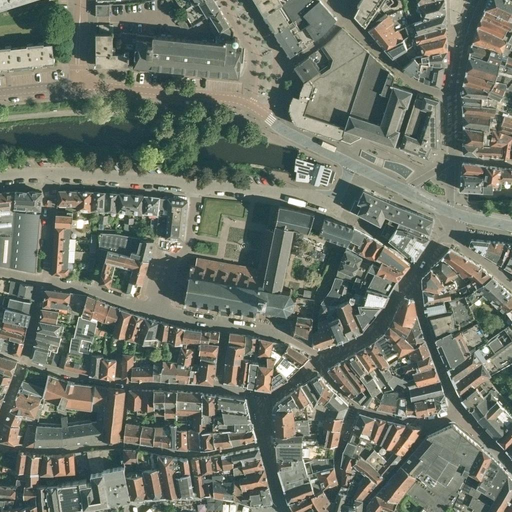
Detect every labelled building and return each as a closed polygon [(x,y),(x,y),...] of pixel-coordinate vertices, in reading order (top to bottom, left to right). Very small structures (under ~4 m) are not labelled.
[(0,0),(0,8),(0,9),(27,0),(0,0)] [(176,0),(184,11),(201,0),(176,0)] [(207,16),(210,15),(220,9),(214,0),(201,0),(184,11),(193,25),(207,16)] [(259,0),(268,13),(287,0),(259,0)] [(287,0),(268,13),(264,15),(275,33),(320,0),(319,0),(287,0)] [(320,0),(275,33),(274,33),(290,56),(318,38),(321,35),(336,19),(320,0)] [(359,6),(354,14),(365,27),(366,25),(369,28),(386,18),(380,9),(374,12),(369,8),(361,0),(358,6),(359,6)] [(361,0),(369,8),(374,12),(380,9),(386,18),(397,10),(407,7),(404,0),(361,0)] [(445,12),(444,0),(429,0),(423,3),(415,5),(407,7),(397,10),(399,15),(401,19),(405,27),(414,22),(414,24),(445,12)] [(511,0),(488,0),(485,9),(511,19),(511,0)] [(96,16),(109,16),(109,4),(96,4),(96,16)] [(234,31),(220,9),(210,15),(216,26),(211,29),(214,35),(215,34),(214,42),(121,33),(121,49),(135,51),(134,66),(239,76),(242,49),(236,48),(236,44),(237,44),(238,43),(239,42),(239,41),(239,40),(238,39),(238,38),(237,38),(236,38),(233,39),(234,31)] [(511,19),(485,9),(482,18),(510,30),(511,30),(511,19)] [(369,29),(368,29),(373,35),(401,19),(399,15),(397,10),(386,18),(369,28),(369,29)] [(414,24),(406,28),(409,35),(414,34),(446,25),(445,12),(414,24)] [(511,30),(510,30),(482,18),(478,27),(511,43),(511,30)] [(182,19),(178,22),(180,27),(188,27),(182,19)] [(401,19),(373,35),(384,48),(403,39),(398,30),(405,27),(401,19)] [(97,24),(97,33),(97,66),(130,66),(130,51),(125,51),(125,53),(113,53),(113,24),(97,24)] [(409,36),(403,39),(407,49),(413,45),(419,43),(446,36),(446,25),(414,34),(409,35),(409,36)] [(511,43),(478,27),(472,43),(472,44),(502,55),(502,54),(508,56),(507,57),(511,58),(511,43)] [(320,71),(305,81),(303,82),(299,96),(294,94),(289,109),(297,125),(351,143),(364,134),(346,128),(358,91),(356,91),(370,62),(371,62),(374,57),(343,28),(329,42),(321,48),(329,60),(326,66),(320,71)] [(407,49),(393,58),(402,68),(412,59),(414,57),(415,56),(447,50),(446,36),(419,43),(413,45),(407,49),(406,49),(407,49)] [(403,39),(384,48),(393,58),(407,49),(406,49),(407,49),(403,39)] [(52,43),(19,47),(22,65),(54,62),(52,43)] [(472,44),(470,55),(499,63),(502,55),(472,44)] [(0,67),(22,65),(19,47),(0,48),(0,67)] [(415,56),(414,57),(419,62),(421,63),(427,63),(433,65),(444,65),(446,65),(447,50),(415,56)] [(499,63),(470,55),(467,72),(503,81),(508,87),(511,81),(511,67),(505,65),(499,63)] [(309,56),(295,66),(305,81),(320,71),(312,60),(309,56)] [(346,128),(364,134),(395,144),(411,91),(391,84),(394,75),(374,57),(371,62),(370,62),(356,91),(358,91),(346,128)] [(412,59),(402,68),(410,74),(411,75),(418,79),(421,63),(419,62),(414,57),(412,59)] [(421,63),(418,79),(423,81),(427,63),(421,63)] [(423,81),(440,87),(444,65),(433,65),(427,63),(423,81)] [(467,72),(464,82),(487,91),(486,94),(493,97),(492,100),(498,101),(501,101),(503,102),(511,105),(511,81),(508,87),(503,81),(467,72)] [(464,83),(462,95),(492,100),(493,97),(486,94),(487,91),(464,82),(464,83)] [(428,96),(424,95),(417,93),(401,146),(406,148),(415,152),(429,110),(440,114),(439,99),(428,96)] [(492,100),(462,95),(462,96),(463,103),(497,106),(500,107),(503,102),(501,101),(498,101),(492,100)] [(464,109),(464,111),(497,114),(497,110),(509,114),(510,113),(500,107),(497,106),(463,103),(464,109)] [(429,110),(415,152),(429,157),(434,147),(440,146),(440,114),(429,110)] [(497,114),(464,111),(465,126),(494,132),(511,135),(511,116),(509,116),(509,114),(497,110),(497,114)] [(494,132),(465,126),(464,142),(472,144),(491,146),(494,132)] [(501,148),(501,156),(510,156),(511,144),(511,135),(494,132),(491,146),(501,148)] [(483,155),(501,156),(501,148),(491,146),(472,144),(464,142),(464,152),(483,155)] [(316,165),(298,159),(297,159),(296,169),(298,170),(296,179),(311,181),(310,182),(318,185),(319,181),(327,183),(331,170),(324,168),(324,167),(317,164),(316,165)] [(461,173),(484,174),(486,165),(464,162),(462,162),(461,173)] [(498,182),(501,167),(486,165),(484,174),(483,184),(492,184),(498,184),(498,182)] [(501,167),(498,182),(500,182),(511,182),(511,167),(502,167),(501,167)] [(492,191),(492,184),(483,184),(484,174),(461,173),(461,189),(492,191)] [(380,197),(364,189),(358,201),(355,200),(350,211),(358,214),(358,213),(370,217),(374,209),(380,197)] [(0,234),(13,236),(14,213),(16,191),(16,190),(0,192),(0,234)] [(16,191),(14,213),(40,215),(42,191),(29,190),(29,192),(16,191)] [(78,210),(79,191),(59,190),(58,204),(66,204),(65,211),(57,210),(56,225),(71,226),(72,226),(72,219),(73,209),(78,210)] [(79,191),(78,210),(90,210),(92,191),(79,191)] [(92,191),(90,210),(91,210),(91,209),(103,210),(105,192),(92,191)] [(105,192),(103,210),(116,211),(118,193),(105,192)] [(118,193),(116,211),(130,212),(131,194),(118,193)] [(131,194),(130,212),(142,213),(143,195),(131,194)] [(143,195),(142,213),(158,215),(159,197),(145,195),(143,195)] [(158,215),(157,221),(185,224),(188,200),(159,197),(158,215)] [(396,204),(380,197),(374,209),(370,217),(381,222),(385,214),(390,217),(396,204)] [(433,219),(396,204),(390,217),(388,221),(397,225),(409,229),(428,236),(433,219)] [(275,231),(266,277),(264,283),(282,287),(284,281),(284,278),(293,233),(294,228),(309,231),(311,225),(314,215),(315,214),(279,206),(276,223),(275,223),(275,231)] [(40,215),(14,213),(13,236),(11,266),(36,271),(40,215)] [(324,218),(314,215),(311,225),(320,229),(319,234),(337,240),(343,242),(348,244),(354,227),(349,226),(324,217),(324,218)] [(429,236),(428,236),(409,229),(397,225),(388,221),(387,220),(383,234),(389,238),(394,230),(399,233),(398,234),(421,248),(429,236)] [(183,239),(185,224),(157,221),(157,231),(155,236),(183,239)] [(56,225),(55,238),(70,238),(71,226),(56,225)] [(363,232),(354,227),(348,244),(347,246),(356,250),(363,232)] [(416,256),(421,248),(398,234),(399,233),(394,230),(389,238),(411,257),(416,256)] [(356,250),(362,254),(365,255),(371,244),(374,238),(365,233),(363,232),(356,250)] [(139,297),(154,240),(116,234),(101,233),(100,247),(113,251),(101,283),(112,287),(117,270),(133,276),(127,292),(139,297)] [(0,263),(11,266),(13,236),(0,234),(0,263)] [(55,238),(54,250),(69,251),(70,238),(55,238)] [(377,259),(378,257),(404,271),(410,263),(393,250),(385,244),(374,238),(371,244),(365,255),(377,259)] [(484,253),(489,241),(472,239),(470,244),(473,246),(484,253)] [(484,253),(497,261),(500,251),(504,242),(489,241),(484,253)] [(500,251),(509,255),(510,254),(511,248),(511,242),(504,242),(500,251)] [(450,248),(443,257),(463,277),(467,285),(473,281),(469,274),(480,266),(464,256),(450,248)] [(342,259),(356,265),(360,256),(346,249),(342,259)] [(54,250),(53,262),(68,263),(69,251),(54,250)] [(509,255),(500,251),(497,261),(505,266),(509,255)] [(352,274),(357,276),(366,280),(372,268),(397,279),(404,271),(378,257),(377,259),(365,255),(362,254),(362,256),(360,256),(356,265),(352,274)] [(442,258),(431,268),(444,284),(456,284),(454,280),(451,277),(456,273),(461,282),(458,285),(459,288),(459,290),(467,285),(463,277),(443,257),(442,258)] [(352,274),(356,265),(342,259),(338,269),(352,274)] [(68,263),(53,262),(52,274),(62,275),(62,274),(68,275),(69,267),(68,267),(68,263)] [(184,301),(184,304),(186,304),(186,303),(197,305),(196,307),(198,307),(199,305),(208,307),(207,309),(209,309),(210,307),(218,309),(218,312),(232,314),(233,311),(242,313),(241,315),(243,315),(243,313),(254,315),(253,317),(255,317),(257,307),(266,309),(265,311),(267,311),(267,309),(276,310),(275,312),(277,313),(277,311),(285,312),(286,316),(288,315),(287,312),(292,308),(295,310),(296,308),(293,306),(295,299),(297,299),(297,297),(294,298),(291,291),(292,289),(291,288),(289,291),(282,290),(282,287),(264,283),(266,277),(197,265),(191,265),(189,274),(188,273),(187,275),(189,276),(186,292),(184,291),(184,293),(186,294),(185,301),(184,301)] [(481,266),(480,266),(469,274),(473,281),(477,287),(492,276),(481,266)] [(357,276),(354,283),(352,287),(361,291),(366,290),(368,285),(389,293),(389,292),(397,280),(397,279),(372,268),(366,280),(357,276)] [(459,288),(458,285),(457,285),(456,284),(444,284),(431,268),(422,276),(423,287),(433,292),(450,291),(459,288)] [(343,278),(339,290),(350,299),(384,304),(389,293),(368,285),(366,290),(361,291),(352,287),(351,292),(346,291),(348,286),(348,283),(347,280),(354,283),(357,276),(352,274),(338,269),(337,272),(336,276),(343,278)] [(343,278),(336,276),(332,288),(339,290),(343,278)] [(502,286),(492,276),(477,287),(473,281),(467,285),(470,291),(476,302),(478,302),(479,304),(485,299),(486,301),(489,298),(489,299),(502,286)] [(19,295),(31,297),(33,285),(12,281),(9,293),(18,295),(19,295)] [(423,287),(425,302),(461,297),(470,291),(467,285),(459,290),(459,288),(450,291),(433,292),(423,287)] [(511,294),(502,286),(489,299),(499,306),(511,294)] [(332,288),(322,303),(336,306),(345,327),(346,331),(349,337),(362,331),(360,325),(357,316),(350,299),(339,290),(332,288)] [(45,297),(44,306),(50,306),(54,290),(47,289),(44,297),(45,297)] [(58,307),(61,291),(54,290),(50,306),(52,307),(52,306),(56,306),(58,307)] [(61,291),(58,307),(57,311),(64,313),(69,292),(61,291)] [(427,314),(431,327),(453,320),(455,327),(472,319),(472,318),(475,317),(476,305),(479,304),(478,302),(476,302),(470,291),(461,297),(450,299),(451,309),(427,314)] [(69,292),(64,313),(72,315),(76,293),(71,292),(71,293),(69,292)] [(72,315),(79,317),(79,316),(81,316),(82,314),(87,295),(76,293),(72,315)] [(511,307),(511,295),(511,294),(499,306),(505,312),(511,307)] [(5,295),(2,306),(13,308),(29,312),(31,301),(17,298),(5,295)] [(87,295),(82,314),(91,317),(91,320),(92,316),(97,299),(87,295)] [(417,314),(416,314),(413,298),(404,296),(393,318),(410,324),(421,329),(421,327),(417,314)] [(97,299),(92,316),(105,322),(105,321),(111,305),(97,299)] [(360,325),(362,331),(384,304),(350,299),(357,316),(360,325)] [(425,304),(427,314),(451,309),(450,299),(425,302),(425,304)] [(336,306),(322,303),(319,315),(328,314),(332,327),(336,342),(343,339),(349,337),(345,327),(336,306)] [(121,309),(120,309),(111,305),(105,321),(117,324),(121,309)] [(5,313),(4,318),(28,324),(31,313),(29,312),(13,308),(13,309),(6,307),(6,308),(4,307),(3,312),(5,313)] [(70,321),(72,315),(64,313),(57,311),(42,307),(41,319),(57,323),(59,318),(70,321)] [(511,307),(505,312),(501,315),(507,324),(511,320),(511,307)] [(121,309),(117,324),(115,335),(126,337),(125,338),(128,339),(132,313),(121,309)] [(132,313),(128,339),(136,341),(136,340),(138,340),(141,326),(144,317),(132,313)] [(336,342),(332,327),(328,314),(319,315),(318,321),(319,329),(319,335),(322,334),(324,346),(336,342)] [(90,374),(92,354),(93,346),(93,339),(98,322),(91,320),(82,317),(81,316),(79,316),(79,317),(74,337),(72,336),(71,338),(69,353),(68,352),(67,356),(63,368),(65,369),(71,370),(90,374)] [(293,335),(314,346),(314,340),(313,332),(312,330),(313,318),(298,316),(296,323),(293,335)] [(161,322),(144,317),(141,326),(138,340),(156,345),(161,322)] [(28,324),(4,318),(3,319),(5,319),(3,327),(25,333),(28,324)] [(390,324),(390,325),(403,339),(410,324),(393,318),(390,324)] [(57,323),(41,319),(38,330),(61,335),(64,325),(57,323)] [(434,337),(448,367),(473,350),(487,341),(478,322),(475,323),(472,319),(455,327),(434,337)] [(431,327),(434,337),(455,327),(453,320),(431,327)] [(511,320),(507,324),(503,327),(510,337),(508,338),(504,332),(498,336),(504,346),(511,340),(511,320)] [(156,345),(155,349),(165,349),(167,339),(169,324),(161,322),(156,345)] [(185,327),(172,324),(168,341),(182,344),(182,346),(180,352),(178,361),(177,363),(192,364),(194,354),(195,348),(187,347),(188,342),(190,343),(190,342),(183,340),(185,327)] [(425,339),(421,329),(410,324),(403,339),(412,347),(425,339)] [(15,339),(23,342),(25,333),(3,327),(0,325),(0,333),(0,334),(0,335),(5,336),(15,339)] [(390,325),(385,333),(394,351),(396,350),(399,355),(407,350),(409,354),(413,352),(410,348),(412,347),(403,339),(390,325)] [(185,327),(183,340),(190,342),(192,329),(185,327)] [(192,329),(190,342),(196,344),(196,342),(200,342),(202,330),(192,329)] [(314,346),(319,347),(321,347),(324,346),(322,334),(319,335),(319,329),(313,332),(314,340),(314,346)] [(38,330),(36,337),(51,342),(59,344),(61,335),(38,330)] [(202,330),(200,342),(208,342),(209,331),(202,330)] [(209,331),(208,342),(218,343),(220,332),(210,331),(209,331)] [(230,333),(229,343),(244,345),(246,336),(246,335),(230,333)] [(385,333),(375,341),(380,349),(385,357),(394,351),(385,333)] [(243,352),(251,353),(254,336),(246,335),(246,336),(244,345),(243,352)] [(260,345),(260,338),(254,336),(251,353),(259,354),(260,345)] [(36,337),(35,344),(49,347),(49,349),(51,350),(57,352),(59,344),(51,342),(36,337)] [(259,354),(272,355),(273,341),(260,338),(260,345),(259,354)] [(4,340),(1,348),(2,350),(20,355),(23,342),(15,339),(13,343),(4,340)] [(425,339),(412,347),(410,348),(413,352),(409,354),(411,361),(431,353),(430,351),(425,339)] [(511,340),(504,346),(495,352),(454,381),(461,397),(462,398),(486,376),(511,361),(511,340)] [(288,376),(299,366),(283,353),(288,344),(273,341),(272,355),(276,356),(274,364),(288,376)] [(375,341),(366,346),(376,364),(377,364),(387,380),(388,381),(395,377),(387,365),(389,364),(385,357),(380,349),(375,341)] [(473,350),(448,367),(454,381),(495,352),(487,341),(473,350)] [(192,364),(189,381),(198,381),(201,382),(202,366),(200,364),(201,360),(201,353),(200,352),(200,342),(196,342),(196,344),(195,348),(194,354),(192,364)] [(218,343),(208,342),(200,342),(200,352),(201,353),(217,354),(218,343)] [(229,343),(227,361),(242,363),(242,359),(243,352),(244,345),(229,343)] [(35,344),(31,356),(33,360),(45,363),(48,354),(50,354),(51,350),(49,349),(49,347),(35,344)] [(283,353),(299,366),(309,357),(300,351),(288,344),(283,353)] [(366,346),(357,352),(362,360),(380,387),(381,389),(383,392),(387,392),(386,386),(390,384),(388,381),(387,380),(377,364),(376,364),(366,346)] [(372,397),(367,404),(377,408),(381,398),(382,396),(383,392),(381,389),(380,387),(362,360),(357,352),(347,357),(367,386),(370,391),(372,397)] [(132,379),(132,366),(133,366),(134,354),(126,353),(124,364),(123,378),(132,379)] [(201,353),(201,360),(207,360),(210,361),(216,361),(217,354),(201,353)] [(435,365),(431,353),(411,361),(412,362),(402,365),(405,373),(412,370),(413,374),(435,365)] [(92,354),(90,374),(101,376),(103,358),(103,355),(92,354)] [(0,355),(0,371),(12,375),(18,360),(0,355)] [(347,357),(339,362),(351,381),(354,386),(358,392),(362,389),(363,390),(368,391),(369,392),(370,391),(367,386),(347,357)] [(103,358),(101,376),(115,377),(116,359),(103,358)] [(242,363),(238,383),(247,384),(250,362),(250,360),(242,359),(242,363)] [(160,379),(176,380),(177,363),(178,361),(163,360),(163,362),(160,379)] [(202,366),(201,382),(213,383),(216,361),(210,361),(207,360),(201,360),(200,364),(202,366)] [(160,379),(163,362),(154,361),(154,365),(152,379),(154,379),(160,379)] [(227,361),(225,381),(238,383),(242,363),(227,361)] [(250,362),(247,384),(256,385),(257,378),(258,365),(258,363),(250,362)] [(341,385),(345,389),(351,385),(350,384),(351,381),(339,362),(328,369),(334,379),(335,378),(341,385)] [(176,380),(189,381),(192,364),(177,363),(176,380)] [(274,364),(273,367),(270,387),(271,387),(288,377),(288,376),(274,364)] [(132,379),(152,379),(154,365),(133,366),(132,366),(132,379)] [(257,378),(256,385),(270,387),(273,367),(258,365),(257,378)] [(435,365),(413,374),(416,380),(418,385),(440,379),(435,365)] [(0,380),(9,383),(12,375),(0,371),(0,380)] [(68,381),(48,374),(45,389),(44,391),(41,395),(41,396),(58,404),(58,405),(64,407),(65,406),(92,410),(93,407),(93,401),(95,385),(75,383),(68,381)] [(326,383),(321,375),(317,374),(312,378),(316,384),(320,389),(325,384),(326,383)] [(486,376),(462,398),(470,409),(474,406),(474,403),(494,385),(486,376)] [(322,392),(320,389),(316,384),(312,378),(310,379),(302,384),(312,397),(317,405),(321,405),(323,405),(320,402),(322,401),(318,396),(322,392)] [(440,379),(418,385),(409,388),(410,393),(414,401),(426,398),(434,396),(444,393),(440,379)] [(0,388),(6,391),(9,383),(0,380),(0,388)] [(23,380),(19,391),(30,394),(31,393),(41,395),(44,391),(45,389),(23,380)] [(351,396),(352,398),(358,392),(354,386),(351,381),(350,384),(351,385),(345,389),(351,396)] [(398,397),(405,396),(406,396),(406,393),(410,393),(409,388),(407,389),(405,386),(403,384),(397,382),(390,392),(391,392),(399,392),(398,397)] [(326,383),(325,384),(320,389),(322,392),(318,396),(322,401),(320,402),(323,405),(324,405),(334,391),(326,383)] [(292,391),(297,401),(300,407),(308,401),(307,400),(312,397),(302,384),(301,385),(292,391)] [(93,401),(93,407),(99,408),(98,420),(105,421),(107,397),(108,387),(95,385),(93,401)] [(474,406),(470,409),(477,417),(502,393),(494,385),(474,403),(474,406)] [(125,389),(108,387),(107,397),(105,421),(103,439),(120,439),(122,423),(125,389)] [(141,389),(130,389),(128,407),(137,407),(137,414),(140,414),(140,412),(141,400),(141,389)] [(154,390),(141,389),(141,400),(140,412),(140,414),(146,415),(146,408),(154,409),(154,400),(154,390)] [(352,398),(361,402),(369,392),(368,391),(363,390),(362,389),(358,392),(352,398)] [(166,390),(154,390),(154,409),(155,409),(154,415),(165,416),(166,416),(166,390)] [(177,390),(166,390),(166,416),(177,416),(177,390)] [(177,390),(177,416),(177,424),(177,425),(187,425),(187,413),(193,414),(193,428),(196,428),(197,392),(177,390)] [(19,391),(17,396),(39,402),(41,396),(41,395),(31,393),(30,394),(19,391)] [(285,396),(287,408),(293,407),(292,402),(297,401),(292,391),(285,396)] [(326,413),(330,414),(337,416),(343,417),(348,405),(334,391),(324,405),(326,405),(329,407),(326,413)] [(361,402),(367,404),(372,397),(370,391),(369,392),(361,402)] [(197,392),(196,428),(200,428),(200,430),(212,430),(212,429),(212,420),(215,420),(215,414),(215,412),(216,412),(216,408),(217,408),(216,394),(197,392)] [(387,392),(383,392),(382,396),(387,396),(383,409),(387,410),(391,392),(390,392),(387,392)] [(391,392),(387,410),(395,412),(397,399),(398,397),(399,392),(391,392)] [(447,405),(444,393),(434,396),(437,411),(445,408),(447,405)] [(511,404),(502,393),(477,417),(477,418),(495,438),(511,418),(511,404)] [(246,397),(216,394),(217,408),(222,407),(223,408),(240,409),(249,410),(246,397)] [(35,417),(39,402),(17,396),(10,410),(22,414),(35,417)] [(287,408),(285,396),(278,401),(277,402),(276,404),(275,405),(274,407),(274,408),(273,409),(273,410),(287,408)] [(381,398),(377,408),(383,409),(387,396),(382,396),(381,398)] [(434,396),(414,401),(417,415),(429,412),(437,411),(434,396)] [(274,423),(320,416),(326,416),(326,413),(329,407),(326,405),(324,405),(323,405),(321,405),(317,405),(312,397),(307,400),(308,401),(300,407),(297,401),(292,402),(293,407),(287,408),(273,410),(274,423)] [(395,412),(406,414),(407,401),(404,399),(397,399),(395,412)] [(406,414),(407,414),(417,415),(414,401),(407,401),(406,414)] [(251,420),(249,410),(240,409),(223,408),(224,414),(215,414),(215,420),(220,420),(251,420)] [(5,421),(4,422),(18,425),(22,414),(10,410),(5,421)] [(360,412),(354,426),(352,433),(367,439),(369,437),(375,416),(360,412)] [(340,429),(343,417),(337,416),(330,414),(326,413),(326,416),(320,416),(321,433),(325,433),(325,426),(340,429)] [(321,433),(320,416),(274,423),(275,433),(318,433),(321,433)] [(387,420),(375,416),(369,437),(367,439),(376,443),(387,420)] [(511,418),(495,438),(505,447),(511,440),(511,418)] [(62,419),(63,423),(62,425),(63,427),(63,444),(85,441),(103,439),(105,421),(98,420),(66,425),(66,419),(62,419)] [(220,420),(215,420),(212,420),(212,429),(212,430),(215,446),(215,447),(225,446),(222,431),(220,420)] [(251,420),(220,420),(222,431),(253,426),(251,420)] [(387,420),(376,443),(382,445),(383,444),(394,422),(387,420)] [(4,422),(3,430),(16,433),(18,425),(4,422)] [(38,422),(37,425),(35,445),(63,444),(63,427),(62,425),(63,423),(38,422)] [(406,424),(394,422),(383,444),(382,445),(377,451),(388,461),(396,452),(391,448),(396,441),(401,433),(406,424)] [(126,423),(124,440),(132,441),(134,424),(126,423)] [(37,425),(28,424),(25,434),(23,444),(35,445),(37,425)] [(134,424),(132,441),(139,442),(141,425),(135,424),(134,424)] [(177,425),(177,424),(165,424),(166,428),(170,429),(170,446),(177,447),(177,436),(177,425)] [(391,448),(396,452),(401,455),(413,440),(421,429),(406,424),(401,433),(396,441),(391,448)] [(141,425),(139,442),(151,444),(152,426),(142,425),(141,425)] [(188,449),(187,425),(177,425),(177,436),(177,447),(188,449)] [(455,425),(450,425),(426,436),(413,451),(427,461),(416,472),(414,475),(412,477),(415,479),(416,480),(408,492),(424,505),(419,511),(443,511),(449,503),(453,507),(460,494),(458,492),(466,474),(481,446),(462,431),(455,425)] [(152,426),(151,444),(153,444),(161,445),(163,428),(152,426)] [(253,426),(222,431),(225,446),(232,445),(232,444),(257,438),(253,427),(253,426)] [(318,444),(336,444),(336,443),(340,429),(325,426),(325,433),(321,433),(318,433),(318,444)] [(163,428),(161,445),(170,446),(170,429),(166,428),(163,428)] [(193,429),(189,428),(190,448),(201,448),(200,430),(200,428),(196,428),(193,428),(193,429)] [(17,433),(16,433),(3,430),(0,440),(16,444),(21,444),(23,436),(18,434),(18,433),(17,433)] [(212,430),(200,430),(201,448),(215,446),(212,430)] [(275,433),(275,443),(318,444),(318,433),(275,433)] [(365,459),(366,458),(374,448),(376,443),(367,439),(352,433),(348,440),(356,443),(352,454),(358,455),(359,455),(365,459)] [(344,449),(342,466),(351,468),(358,455),(352,454),(356,443),(348,440),(345,449),(344,449)] [(277,458),(301,457),(334,456),(336,444),(318,444),(275,443),(277,458)] [(455,510),(456,511),(465,511),(468,505),(473,496),(477,488),(491,456),(481,446),(466,474),(458,492),(460,494),(453,507),(453,508),(455,510)] [(261,457),(259,447),(236,451),(238,462),(242,461),(261,457)] [(122,449),(124,461),(138,461),(139,449),(124,448),(122,449)] [(366,458),(379,471),(383,476),(401,455),(396,452),(388,461),(377,451),(374,448),(366,458)] [(103,469),(105,469),(104,465),(104,460),(103,455),(102,449),(100,449),(96,450),(93,450),(87,451),(88,458),(91,473),(96,472),(103,471),(103,469)] [(138,461),(124,461),(125,465),(126,471),(143,468),(160,465),(158,455),(139,449),(138,461)] [(17,478),(24,479),(26,479),(28,452),(18,451),(18,453),(16,470),(18,470),(17,478)] [(232,452),(224,453),(225,457),(222,457),(222,459),(223,468),(226,467),(234,466),(233,463),(238,462),(236,451),(232,452)] [(427,461),(413,451),(401,465),(414,475),(416,472),(427,461)] [(37,485),(37,473),(39,473),(39,472),(42,454),(28,452),(26,479),(26,481),(29,481),(28,485),(37,485)] [(65,454),(53,455),(53,463),(54,467),(54,471),(54,474),(57,474),(76,472),(75,461),(75,457),(74,453),(65,454)] [(222,457),(225,457),(224,453),(211,455),(213,477),(223,476),(222,472),(222,468),(223,468),(222,459),(222,457)] [(54,474),(54,471),(54,467),(53,463),(53,455),(44,454),(41,474),(47,474),(54,474)] [(161,475),(165,495),(180,495),(194,494),(190,472),(188,458),(180,457),(174,457),(158,455),(160,465),(161,475)] [(211,455),(201,457),(203,477),(213,477),(211,455)] [(359,455),(358,455),(351,468),(342,466),(342,473),(342,474),(355,475),(359,475),(359,455)] [(383,476),(379,471),(366,458),(365,459),(359,455),(359,475),(363,474),(365,473),(376,483),(383,476)] [(334,456),(301,457),(301,464),(278,465),(278,468),(283,481),(334,467),(334,456)] [(499,463),(491,456),(477,488),(473,496),(479,499),(483,491),(484,491),(499,463)] [(206,494),(203,477),(201,457),(192,458),(198,494),(206,494)] [(243,463),(234,466),(234,473),(246,470),(248,470),(249,474),(252,473),(252,478),(266,475),(264,466),(261,457),(242,461),(243,463)] [(301,464),(301,457),(277,458),(278,465),(301,464)] [(508,473),(499,463),(484,491),(483,491),(479,499),(473,496),(468,505),(481,511),(485,511),(507,474),(508,473)] [(103,469),(103,471),(104,471),(105,475),(106,480),(106,484),(107,489),(108,494),(109,499),(109,502),(131,498),(126,471),(125,465),(122,466),(105,469),(103,469)] [(143,468),(148,496),(165,495),(161,475),(160,465),(143,468)] [(414,475),(401,465),(392,475),(406,485),(412,477),(414,475)] [(227,472),(222,472),(223,476),(224,495),(235,497),(234,477),(235,477),(234,473),(234,466),(226,467),(226,468),(227,472)] [(334,467),(283,481),(284,488),(285,489),(285,490),(319,479),(320,481),(336,476),(335,474),(334,467)] [(143,468),(126,471),(131,498),(148,496),(143,468)] [(249,474),(248,470),(246,470),(247,474),(241,475),(243,485),(242,499),(251,502),(250,488),(259,486),(269,484),(266,475),(252,478),(252,473),(249,474)] [(109,502),(109,499),(108,494),(107,489),(106,484),(106,480),(105,475),(104,471),(103,471),(96,472),(91,473),(92,482),(87,483),(87,478),(79,480),(80,480),(83,507),(109,502)] [(359,475),(355,475),(353,479),(357,483),(363,486),(369,490),(376,483),(365,473),(363,474),(359,475)] [(353,479),(355,475),(342,474),(342,484),(349,486),(353,479)] [(501,511),(511,495),(511,479),(507,474),(485,511),(481,511),(468,505),(465,511),(501,511)] [(243,485),(241,475),(240,475),(240,477),(235,477),(234,477),(235,497),(242,499),(243,485)] [(406,485),(392,475),(385,483),(400,493),(406,485)] [(214,494),(224,495),(223,476),(213,477),(214,494)] [(322,489),(338,483),(336,476),(320,481),(322,489)] [(214,494),(213,477),(203,477),(206,494),(214,494)] [(21,511),(21,509),(27,507),(26,500),(26,484),(24,483),(24,479),(17,478),(16,486),(14,499),(12,509),(12,511),(21,511)] [(24,483),(26,484),(26,500),(27,507),(28,511),(38,511),(37,485),(28,485),(29,481),(26,481),(26,479),(24,479),(24,483)] [(322,489),(320,481),(319,479),(285,490),(288,500),(289,501),(315,492),(322,489)] [(353,496),(357,483),(353,479),(349,486),(342,484),(338,491),(344,493),(353,496)] [(80,480),(59,482),(59,483),(61,511),(62,511),(83,507),(80,480)] [(48,484),(49,511),(58,511),(61,511),(59,483),(48,484)] [(338,483),(322,489),(315,492),(289,501),(295,511),(300,511),(315,502),(321,509),(336,490),(339,485),(338,483)] [(369,490),(363,486),(357,483),(353,496),(363,498),(369,490)] [(385,483),(379,490),(397,497),(400,493),(385,483)] [(0,497),(4,497),(14,499),(16,486),(0,484),(0,497)] [(49,511),(48,484),(38,485),(37,485),(38,511),(49,511)] [(272,497),(269,484),(259,486),(262,501),(270,501),(271,501),(272,500),(272,499),(272,498),(272,497)] [(251,502),(262,501),(259,486),(250,488),(251,502)] [(336,490),(321,509),(318,511),(331,511),(338,491),(336,490)] [(397,497),(379,490),(368,502),(367,509),(374,511),(379,511),(382,509),(387,511),(393,511),(396,497),(397,497)] [(339,511),(344,493),(338,491),(331,511),(339,511)] [(344,493),(339,511),(360,511),(363,498),(353,496),(344,493)] [(511,511),(511,495),(501,511),(511,511)] [(2,511),(12,511),(12,509),(14,499),(4,497),(2,511)] [(318,511),(321,509),(315,502),(300,511),(318,511)]
